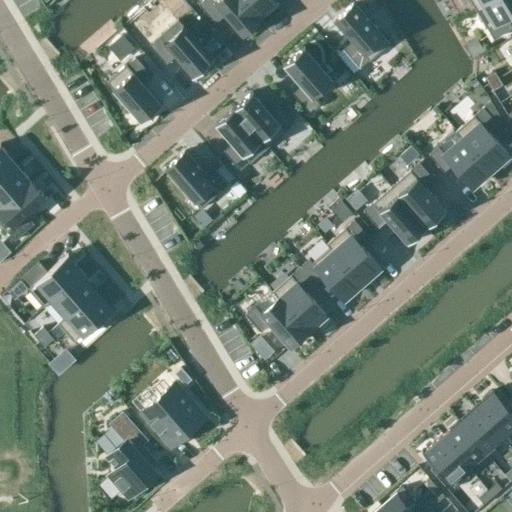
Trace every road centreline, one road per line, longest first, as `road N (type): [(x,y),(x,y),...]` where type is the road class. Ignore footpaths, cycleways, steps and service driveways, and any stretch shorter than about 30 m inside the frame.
road 1 (residential): [(249,429),(511,209)]
road 2 (residential): [(319,0),(103,187)]
road 3 (residential): [(103,187),(249,429)]
road 4 (residential): [(315,511),(511,336)]
road 5 (residential): [(0,11),(103,187)]
road 6 (residential): [(249,429),(156,508)]
